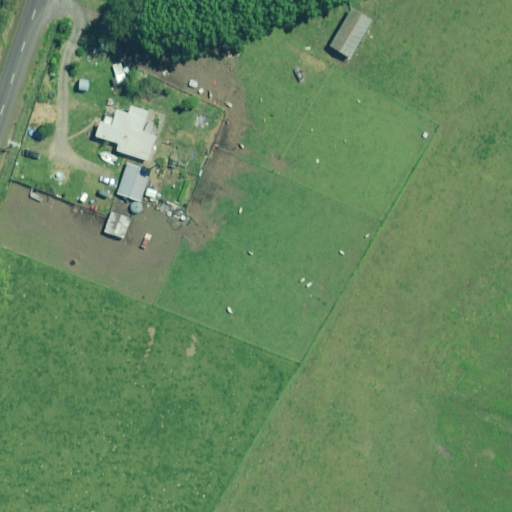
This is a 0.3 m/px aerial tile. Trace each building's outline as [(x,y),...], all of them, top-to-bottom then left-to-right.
[(374,20),(351,7),(331,44),(354,56),(374,20)] [(149,112),(132,107),(129,114),(118,110),(113,125),(101,122),(97,136),(120,144),(118,151),(149,161),(157,136),(143,132),(149,112)] [(49,126),(38,123),(34,134),(45,138),(49,126)] [(151,170),(129,163),(119,194),(141,201),(151,170)] [(160,191),(148,186),(145,195),(156,200),(160,191)]
